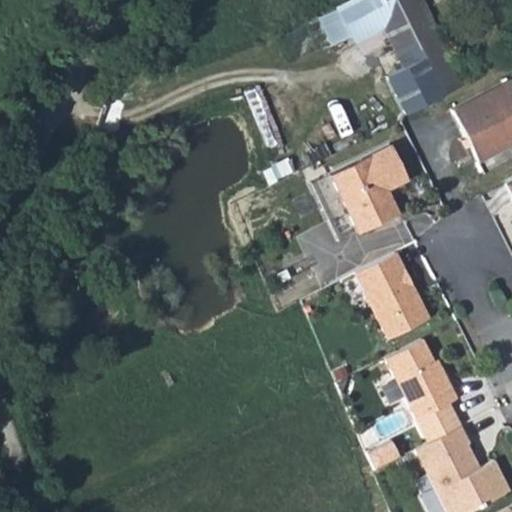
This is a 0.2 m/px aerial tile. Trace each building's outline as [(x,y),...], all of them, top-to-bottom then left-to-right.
[(341,0),(331,5),(313,14),(327,42),(377,17),(404,70),(386,80),(404,114),(461,85),(443,50),(418,0),(341,0)] [(511,94),(504,79),(446,109),(473,160),(511,139),(511,94)] [(511,139),(473,160),(480,173),(511,156),(511,139)] [(385,141),(325,172),(355,230),(395,209),(382,185),(403,175),(385,141)] [(325,172),(307,181),(337,239),(355,230),(325,172)] [(511,178),(503,184),(511,201),(511,178)] [(402,272),(391,252),(351,273),(385,339),(425,318),(407,282),(403,284),(398,274),(402,272)] [(407,282),(402,272),(398,274),(403,284),(407,282)] [(415,339),(380,358),(413,421),(451,401),(436,373),(432,374),(427,365),(415,339)] [(432,374),(436,373),(431,363),(427,365),(432,374)] [(466,445),(457,426),(417,446),(433,478),(425,483),(439,511),(468,511),(508,492),(493,462),(476,470),(470,473),(465,463),(471,460),(464,446),(466,445)] [(387,442),(362,455),(369,471),(395,457),(387,442)] [(417,446),(409,450),(425,483),(433,478),(417,446)] [(476,470),(471,460),(465,463),(470,473),(476,470)]
